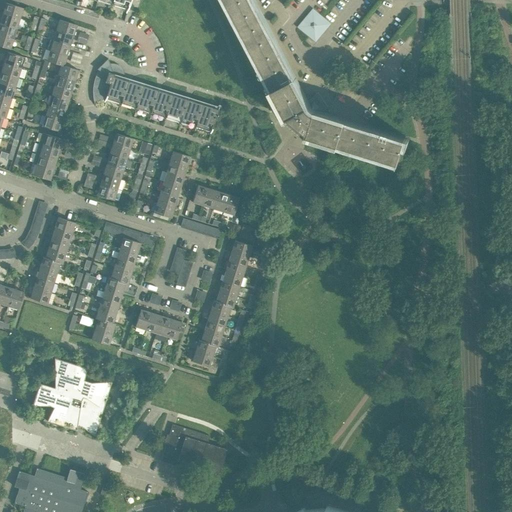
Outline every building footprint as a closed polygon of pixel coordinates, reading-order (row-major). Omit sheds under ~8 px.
[(99,0),(128,9),(130,0),(99,0)] [(280,51),(253,0),(223,0),(286,119),(289,117),(290,118),(290,117),(308,133),(307,137),(308,137),(309,135),(398,163),(397,165),(398,165),(405,140),(319,113),(322,105),(315,99),(307,103),(294,79),(279,51),(280,51)] [(19,19),(23,8),(6,3),(2,13),(19,19)] [(322,16),(319,14),(313,9),(310,14),(318,21),(322,16)] [(21,30),(24,21),(21,20),(22,19),(19,19),(2,13),(0,20),(0,23),(16,29),(21,30)] [(318,21),(310,14),(306,19),(314,26),(318,21)] [(330,23),(325,19),(322,16),(318,21),(326,28),(330,23)] [(314,26),(306,19),(302,23),(310,30),(314,26)] [(73,35),(76,25),(59,20),(56,30),(73,35)] [(326,28),(318,21),(314,26),(323,33),(326,28)] [(0,34),(13,39),(16,29),(0,23),(0,34)] [(310,30),(302,23),(298,28),(306,35),(310,30)] [(323,33),(314,26),(310,30),(319,37),(323,33)] [(70,46),(73,35),(56,30),(52,40),(70,46)] [(319,37),(310,30),(306,35),(315,41),(315,42),(319,37)] [(0,46),(10,49),(13,39),(0,34),(0,46)] [(52,40),(50,39),(47,49),(49,50),(66,56),(70,46),(52,40)] [(63,66),(66,56),(49,50),(46,61),(60,65),(63,66)] [(21,67),(24,57),(7,52),(4,62),(21,67)] [(122,68),(120,66),(118,65),(116,64),(114,63),(111,63),(109,64),(107,59),(97,69),(98,70),(97,73),(112,78),(110,84),(108,89),(107,94),(105,98),(211,131),(218,107),(132,80),(124,77),(124,75),(123,72),(123,70),(122,68)] [(18,78),(21,67),(4,62),(0,72),(18,78)] [(78,70),(63,66),(60,65),(57,75),(74,81),(78,70)] [(0,83),(15,88),(18,78),(0,72),(0,74),(0,83)] [(110,84),(112,78),(97,73),(94,79),(110,84)] [(71,91),(74,81),(57,75),(54,85),(71,91)] [(108,89),(110,84),(94,79),(92,87),(108,89)] [(0,94),(12,98),(15,88),(0,83),(0,94)] [(68,101),(71,91),(54,85),(51,96),(68,101)] [(107,94),(108,89),(92,87),(92,95),(107,94)] [(0,105),(8,108),(12,98),(0,94),(0,105)] [(105,98),(107,94),(92,95),(94,103),(94,102),(105,99),(105,98)] [(65,111),(68,101),(51,96),(48,106),(65,111)] [(5,119),(8,108),(0,105),(0,116),(3,117),(2,118),(5,119)] [(62,121),(65,111),(48,106),(45,116),(62,121)] [(58,131),(62,121),(45,116),(41,126),(58,131)] [(59,150),(62,139),(63,139),(42,132),(38,143),(59,150)] [(129,149),(132,139),(115,133),(112,144),(129,149)] [(97,143),(106,146),(108,137),(100,134),(97,143)] [(56,160),(59,150),(38,143),(35,153),(56,160)] [(126,159),(129,149),(112,144),(109,154),(126,159)] [(64,157),(72,159),(75,150),(67,148),(64,157)] [(186,167),(190,156),(172,151),(169,161),(186,167)] [(53,170),(56,160),(35,153),(32,163),(36,164),(36,165),(53,170)] [(123,169),(126,159),(109,154),(106,164),(123,169)] [(90,164),(99,167),(101,158),(93,155),(90,164)] [(183,177),(186,167),(169,161),(168,164),(166,171),(183,177)] [(120,179),(123,169),(106,164),(103,174),(120,179)] [(49,180),(53,170),(36,165),(33,175),(49,180)] [(58,177),(66,179),(69,170),(61,168),(58,177)] [(180,187),(183,177),(166,171),(163,182),(180,187)] [(85,183),(93,186),(96,177),(88,174),(85,183)] [(117,190),(120,179),(103,174),(99,184),(117,190)] [(177,197),(180,187),(163,182),(160,192),(177,197)] [(118,201),(121,191),(117,190),(99,184),(96,195),(114,200),(114,199),(118,201)] [(202,206),(208,189),(197,185),(192,202),(202,206)] [(213,209),(218,192),(208,189),(202,206),(213,209)] [(174,207),(177,197),(160,192),(156,202),(174,207)] [(223,212),(228,195),(218,192),(213,209),(223,212)] [(233,215),(239,198),(228,195),(223,212),(233,215)] [(26,236),(21,241),(27,248),(33,243),(37,235),(43,218),(48,203),(39,200),(29,229),(26,236)] [(170,218),(174,207),(156,202),(153,213),(170,218)] [(71,233),(75,223),(58,217),(54,228),(71,233)] [(180,227),(219,239),(222,230),(183,218),(180,227)] [(105,221),(103,231),(107,233),(123,238),(140,243),(150,246),(153,236),(105,221)] [(253,242),(257,229),(243,224),(239,238),(253,242)] [(68,243),(71,233),(54,228),(51,238),(68,243)] [(65,253),(68,243),(51,238),(48,248),(65,253)] [(136,254),(140,243),(123,238),(119,248),(136,254)] [(248,256),(251,246),(234,241),(231,251),(248,256)] [(0,258),(9,258),(17,255),(13,247),(8,249),(0,249),(0,258)] [(176,247),(169,272),(179,275),(186,250),(176,247)] [(62,264),(65,253),(48,248),(45,258),(59,263),(62,264)] [(133,263),(136,254),(119,248),(116,258),(133,263)] [(248,256),(231,251),(228,261),(245,267),(248,256)] [(56,273),(59,263),(45,258),(43,257),(39,267),(56,273)] [(130,273),(133,263),(116,258),(113,268),(130,273)] [(184,259),(176,284),(186,287),(194,262),(184,259)] [(242,277),(245,267),(228,261),(225,272),(242,277)] [(53,283),(56,273),(39,267),(36,277),(53,283)] [(127,284),(130,273),(113,268),(110,278),(125,283),(127,284)] [(200,279),(209,282),(212,273),(203,270),(200,279)] [(238,287),(242,277),(225,272),(221,282),(238,287)] [(50,293),(53,283),(36,277),(33,288),(50,293)] [(122,293),(125,283),(110,278),(108,277),(105,288),(122,293)] [(235,297),(238,287),(221,282),(218,292),(235,297)] [(0,303),(7,306),(13,289),(3,286),(0,294),(0,303)] [(47,303),(50,293),(33,288),(30,298),(47,303)] [(118,303),(122,293),(105,288),(101,298),(118,303)] [(18,309),(23,292),(13,289),(7,306),(18,309)] [(194,299),(203,302),(206,293),(197,290),(194,299)] [(232,307),(235,297),(218,292),(217,297),(215,302),(230,306),(230,307),(232,307)] [(159,305),(161,296),(152,294),(150,302),(159,305)] [(227,316),(230,307),(230,306),(215,302),(217,297),(215,301),(213,300),(210,311),(227,316)] [(115,313),(118,303),(101,298),(98,308),(115,313)] [(178,311),(181,303),(172,300),(169,309),(178,311)] [(112,323),(115,313),(98,308),(95,318),(97,319),(98,319),(112,323)] [(145,330),(151,313),(140,309),(135,326),(145,330)] [(224,326),(227,316),(210,311),(207,321),(224,326)] [(155,333),(161,316),(151,313),(145,330),(155,333)] [(165,336),(171,319),(161,316),(155,333),(165,336)] [(111,334),(115,324),(112,323),(98,319),(97,319),(94,329),(111,334)] [(176,339),(181,322),(171,319),(165,336),(176,339)] [(220,336),(224,326),(207,321),(204,331),(220,336)] [(108,345),(111,334),(94,329),(91,339),(108,345)] [(217,347),(220,336),(204,331),(201,341),(200,341),(215,346),(217,347)] [(212,356),(215,346),(200,341),(201,341),(198,340),(195,350),(212,356)] [(208,366),(212,356),(195,350),(191,361),(208,366)] [(52,406),(53,407),(47,421),(78,431),(80,419),(82,420),(84,420),(83,428),(94,437),(111,383),(91,382),(83,380),(87,368),(54,358),(55,388),(39,383),(32,406),(50,405),(52,406)] [(226,449),(207,443),(209,436),(192,431),(172,424),(167,440),(160,461),(184,468),(185,463),(218,473),(226,449)] [(80,511),(86,492),(87,492),(79,489),(84,474),(84,475),(85,474),(69,469),(66,478),(37,469),(37,468),(36,468),(34,476),(19,472),(19,471),(14,486),(18,488),(14,502),(10,511),(80,511)] [(106,496),(110,482),(104,481),(100,494),(106,496)] [(342,511),(340,511),(341,508),(331,505),(332,503),(319,499),(311,500),(308,502),(308,497),(307,497),(308,511),(304,511),(303,511),(301,511),(342,511)]
